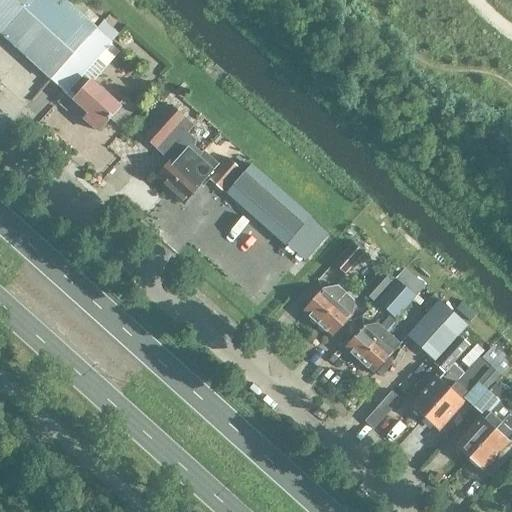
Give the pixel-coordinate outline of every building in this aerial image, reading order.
[(87,11),(74,0),(0,0),(0,33),(2,35),(51,80),(96,29),(90,24),(92,22),(89,19),(87,21),(82,17),(87,11)] [(112,43),(96,29),(51,80),(66,94),(69,91),(77,98),(74,101),(89,115),(84,120),(98,132),(110,119),(120,128),(137,109),(126,99),(119,106),(92,81),(91,82),(83,75),(112,43)] [(155,179),(157,181),(195,139),(188,133),(194,126),(172,106),(144,138),(170,162),(155,179)] [(226,157),(220,164),(204,149),(202,152),(193,144),(196,141),(195,139),(157,181),(184,206),(201,187),(203,188),(210,180),(224,193),(243,172),(226,157)] [(311,215),(254,163),(227,194),(284,245),(311,215)] [(345,275),(364,254),(352,243),(333,264),(345,275)] [(414,297),(383,269),(363,291),(375,302),(377,300),(396,317),(414,297)] [(303,312),(318,325),(345,294),(338,287),(322,290),(303,312)] [(345,294),(318,325),(332,338),(352,316),(353,301),(345,294)] [(408,337),(425,353),(447,328),(430,312),(408,337)] [(344,348),(359,362),(386,331),(377,324),(364,327),(344,348)] [(414,412),(423,420),(464,374),(453,365),(469,347),(447,328),(425,353),(436,362),(434,364),(445,373),(438,381),(436,378),(411,406),(416,410),(414,412)] [(386,331),(359,362),(373,375),(376,372),(381,376),(393,362),(388,358),(401,344),(386,331)] [(464,374),(423,420),(433,429),(435,427),(439,430),(463,403),(461,401),(461,400),(473,410),(494,386),(492,384),(499,375),(480,357),(464,374)] [(459,452),(468,460),(511,411),(511,403),(494,386),(473,410),(485,420),(484,421),(481,419),(457,446),(461,450),(459,452)] [(371,411),(380,420),(402,399),(394,390),(371,411)] [(511,411),(468,460),(478,469),(480,467),(484,471),(508,443),(505,441),(511,433),(511,411)]
